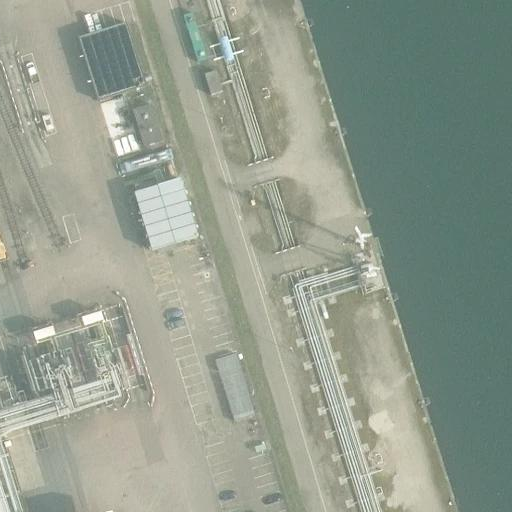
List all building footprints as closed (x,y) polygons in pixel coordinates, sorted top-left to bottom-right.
[(126,24),(124,24),(79,39),(99,101),(146,86),(126,24)] [(222,94),(216,72),(204,75),(210,97),(222,94)] [(163,142),(152,106),(133,112),(144,147),(163,142)] [(127,151),(138,148),(130,123),(120,126),(127,151)] [(143,171),(173,161),(169,146),(139,155),(143,171)] [(180,181),(135,195),(152,253),(198,239),(180,181)] [(202,275),(154,289),(168,336),(216,322),(202,275)] [(199,346),(176,353),(193,411),(217,404),(199,346)] [(215,360),(233,422),(255,416),(246,387),(236,354),(215,360)]
